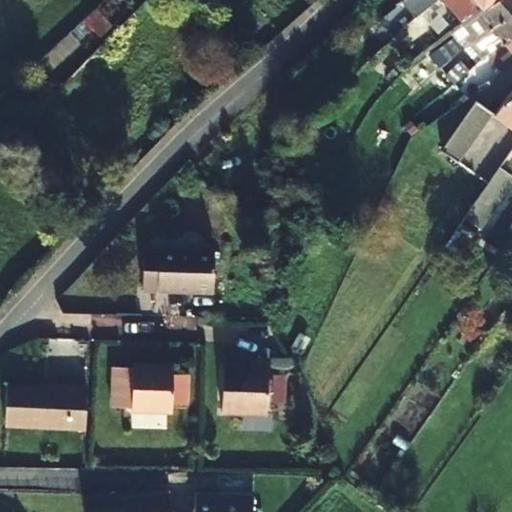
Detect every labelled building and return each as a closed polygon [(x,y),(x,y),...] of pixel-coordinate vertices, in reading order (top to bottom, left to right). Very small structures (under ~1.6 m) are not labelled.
[(400,0),(399,1),(405,8),(414,0),(400,0)] [(450,31),(464,21),(492,0),(455,0),(459,3),(440,18),(450,31)] [(511,9),(511,0),(492,0),(464,21),(476,36),(479,34),(511,9)] [(511,9),(479,34),(486,42),(467,55),(461,47),(437,65),(450,82),(463,72),(473,62),(492,49),(511,34),(511,9)] [(511,34),(492,49),(500,58),(488,68),(486,66),(475,76),(482,84),(511,62),(511,34)] [(437,65),(461,47),(465,45),(457,36),(430,56),(437,65)] [(511,125),(511,80),(490,110),(511,125)] [(436,143),(454,156),(489,107),(471,95),(436,143)] [(485,178),(461,212),(475,223),(511,175),(496,164),(485,178)] [(140,246),(140,288),(209,287),(209,246),(140,246)] [(224,362),(224,408),(269,408),(269,355),(252,355),(252,362),(224,362)] [(172,410),(173,366),(133,366),(133,369),(112,369),(112,407),(132,407),(132,409),(172,410)] [(356,372),(329,413),(344,422),(371,381),(356,372)] [(8,426),(88,427),(88,387),(8,386),(8,426)] [(172,511),(170,488),(148,489),(123,493),(122,488),(114,489),(104,490),(103,492),(86,493),(87,511),(172,511)] [(254,511),(254,488),(199,488),(197,511),(254,511)]
